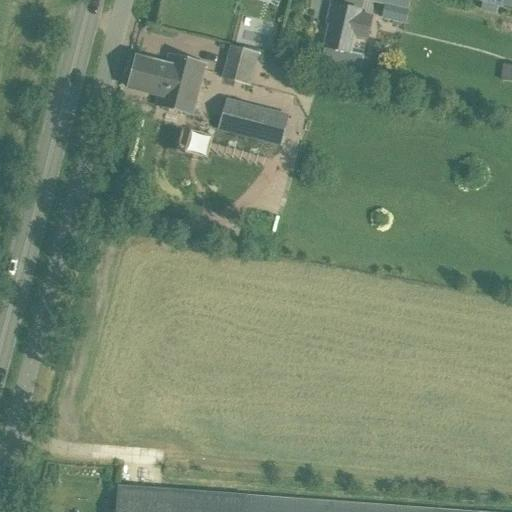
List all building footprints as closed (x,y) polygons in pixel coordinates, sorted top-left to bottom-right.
[(511,0),(475,0),(501,6),(511,8),(511,0)] [(396,5),(386,3),(382,19),(405,25),(409,9),(407,8),(396,5)] [(325,48),(321,63),(360,72),(364,57),(363,56),(366,39),(371,18),(360,15),(361,11),(331,5),(328,18),(331,19),(325,48)] [(247,85),(255,55),(231,49),(223,79),(247,85)] [(167,65),(145,60),(136,57),(128,89),(158,97),(156,106),(192,116),(205,66),(169,56),(167,65)] [(511,66),(503,66),(501,80),(511,81),(511,66)] [(228,100),(219,131),(264,143),(272,112),(228,100)] [(433,511),(118,487),(116,511),(433,511)]
